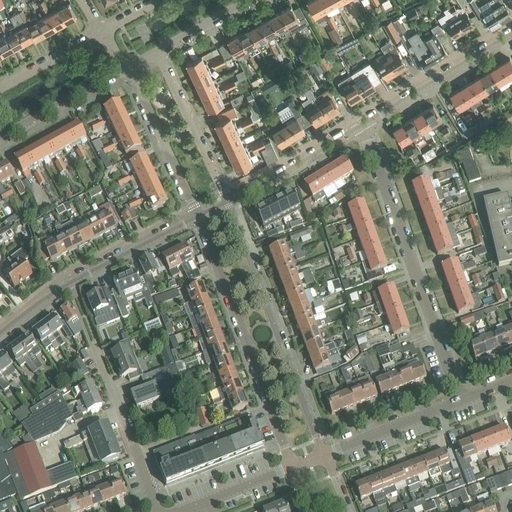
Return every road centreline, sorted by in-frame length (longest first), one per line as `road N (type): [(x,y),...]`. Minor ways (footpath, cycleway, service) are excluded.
road 1 (residential): [(461,401),(362,126)]
road 2 (residential): [(324,455),(226,202)]
road 3 (residential): [(197,217),(292,467)]
road 4 (unclassified): [(0,334),(90,272),(197,217)]
road 5 (residential): [(158,511),(92,341)]
road 6 (unclassified): [(362,126),(511,34)]
road 7 (residential): [(226,202),(156,52)]
road 8 (residential): [(126,69),(197,217)]
road 9 (unclassified): [(226,202),(362,126)]
road 10 (unclassified): [(324,455),(461,401)]
road 11 (residential): [(0,139),(126,69)]
